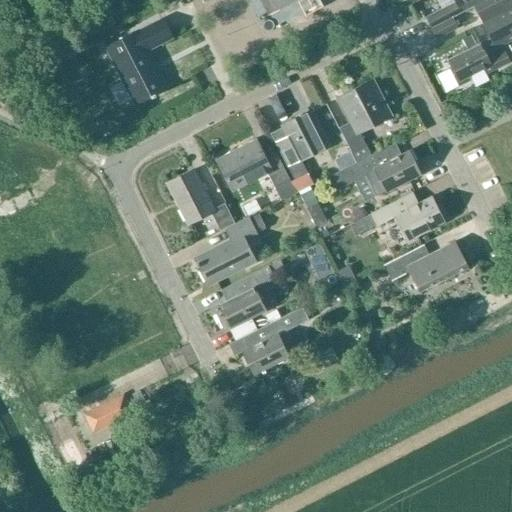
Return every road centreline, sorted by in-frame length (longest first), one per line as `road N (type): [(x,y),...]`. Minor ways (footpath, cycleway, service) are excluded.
road 1 (residential): [(204,357),(126,193),(124,164),(382,24)]
road 2 (residential): [(487,227),(382,24)]
